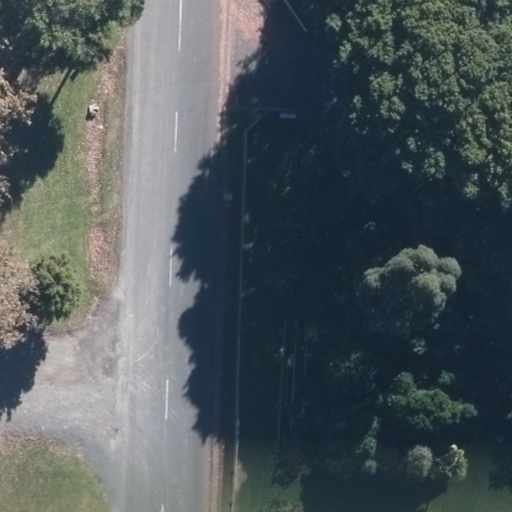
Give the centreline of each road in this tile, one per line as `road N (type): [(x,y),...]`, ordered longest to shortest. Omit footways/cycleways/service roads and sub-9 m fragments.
road 1 (unclassified): [(161,511),(180,0)]
road 2 (track): [(165,399),(0,390)]
